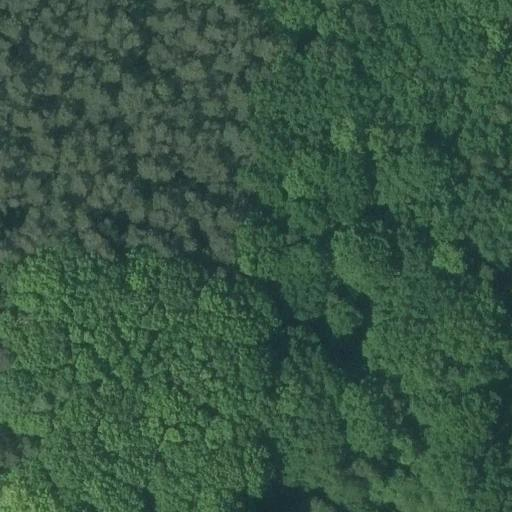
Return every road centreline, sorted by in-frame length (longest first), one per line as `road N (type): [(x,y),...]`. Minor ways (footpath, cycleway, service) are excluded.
road 1 (track): [(236,511),(265,65),(254,11),(241,0)]
road 2 (track): [(0,407),(193,464),(226,511)]
